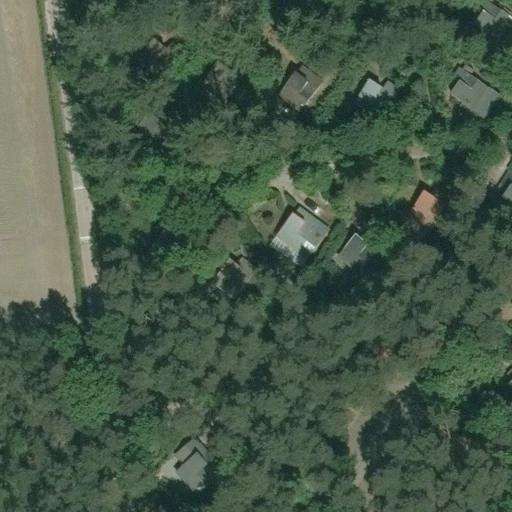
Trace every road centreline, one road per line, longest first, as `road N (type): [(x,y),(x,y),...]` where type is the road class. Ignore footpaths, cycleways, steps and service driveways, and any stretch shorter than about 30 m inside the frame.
road 1 (residential): [(50,0),(123,511)]
road 2 (track): [(79,213),(511,137)]
